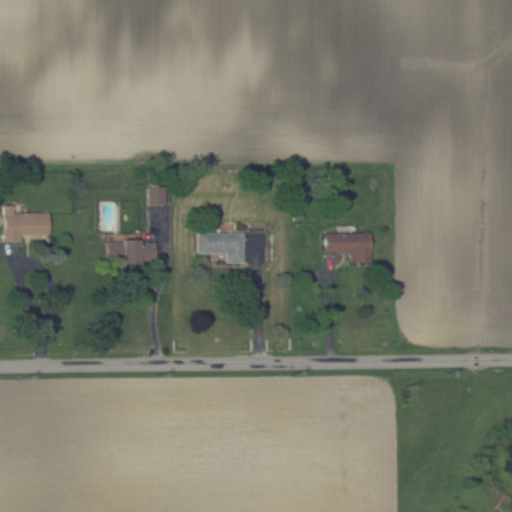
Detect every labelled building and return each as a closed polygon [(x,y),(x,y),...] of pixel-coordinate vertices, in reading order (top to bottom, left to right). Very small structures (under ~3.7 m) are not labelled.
[(164,202),(163,186),(145,187),(146,203),(164,202)] [(19,234),(46,233),(46,211),(11,212),(11,204),(1,204),(1,240),(19,240),(19,234)] [(241,262),(241,232),(195,231),(194,252),(224,252),(224,262),(241,262)] [(322,251),(347,251),(348,261),(368,261),(368,231),(322,232),(322,251)] [(104,239),(104,260),(153,259),(152,241),(136,241),(136,239),(104,239)]
